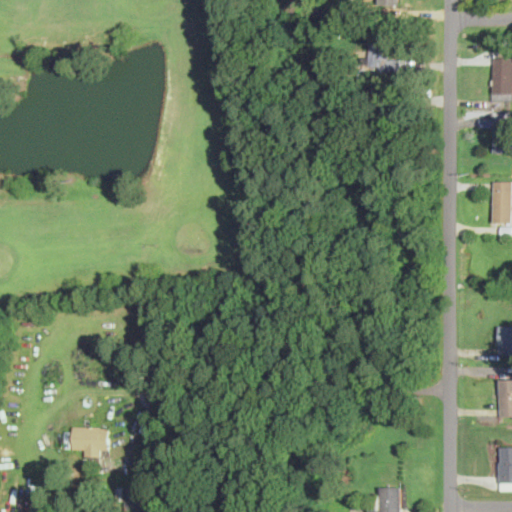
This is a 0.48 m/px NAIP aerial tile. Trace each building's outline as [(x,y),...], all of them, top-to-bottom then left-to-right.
[(390,37),(370,37),(370,69),(402,69),(402,57),(390,57),(390,37)] [(511,98),(511,55),(495,55),(495,98),(511,98)] [(495,150),(511,150),(511,118),(495,118),(495,150)] [(511,179),(495,179),(495,221),(511,221),(511,179)] [(511,324),(500,324),(500,353),(511,353),(511,324)] [(511,377),(501,377),(501,414),(511,414),(511,377)] [(103,454),(103,447),(111,447),(111,425),(75,425),(75,446),(84,446),(84,454),(103,454)] [(500,481),(511,481),(511,445),(500,445),(500,481)] [(143,511),(141,483),(124,485),(126,511),(143,511)] [(402,511),(402,485),(382,485),(382,506),(371,506),(371,511),(402,511)]
